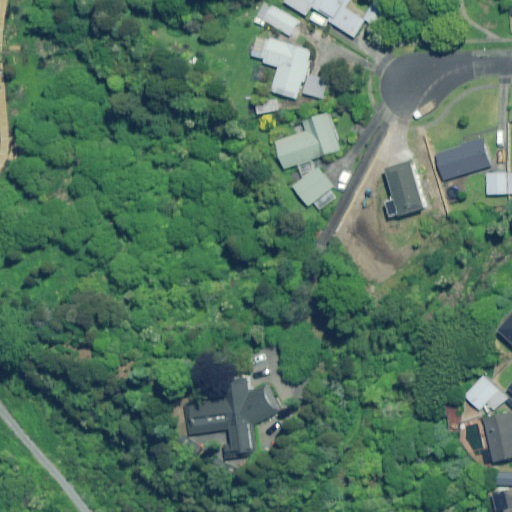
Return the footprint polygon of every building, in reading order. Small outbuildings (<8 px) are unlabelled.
[(358,37),(369,20),(374,23),(382,28),(394,10),(379,0),(378,0),(366,18),(349,7),(354,0),(288,0),(288,1),(310,15),(316,6),(333,17),(331,20),(358,37)] [(266,20),(292,35),(298,26),(301,20),(268,2),(260,15),(267,19),(266,20)] [(310,61),(313,50),(273,37),(273,40),(260,36),(254,55),(267,59),(266,63),(281,67),(274,91),(299,98),(304,82),(306,82),(312,61),(310,61)] [(322,77),(311,74),(305,93),(324,98),(330,79),(322,77)] [(258,103),(260,114),(282,109),(279,99),(258,103)] [(343,150),(330,112),(305,121),(308,131),(278,142),(288,169),(301,164),(307,178),(296,186),(313,206),(317,203),(323,210),(339,197),(333,190),(337,187),(330,178),(321,167),(318,170),(315,160),(343,150)] [(495,165),(487,137),(466,143),(465,144),(465,145),(440,153),(448,180),(495,165)] [(403,164),(390,168),(400,199),(391,202),(395,217),(404,214),(405,217),(431,208),(416,160),(403,164)] [(511,194),(511,173),(505,173),(490,174),(491,194),(511,194)] [(511,320),(502,331),(511,339),(511,320)] [(483,410),(490,403),(497,410),(509,401),(511,399),(487,376),(468,396),(483,410)] [(243,444),(234,445),(237,459),(268,455),(264,426),(292,411),(277,384),(267,389),(259,390),(258,378),(235,380),(237,399),(196,404),(201,435),(241,430),(243,444)] [(511,412),(487,418),(497,463),(511,460),(511,412)] [(500,472),(500,486),(511,486),(511,472),(502,472),(500,472)] [(511,508),(508,493),(509,493),(508,491),(496,494),(500,511),(505,511),(507,511),(511,509),(511,508)]
